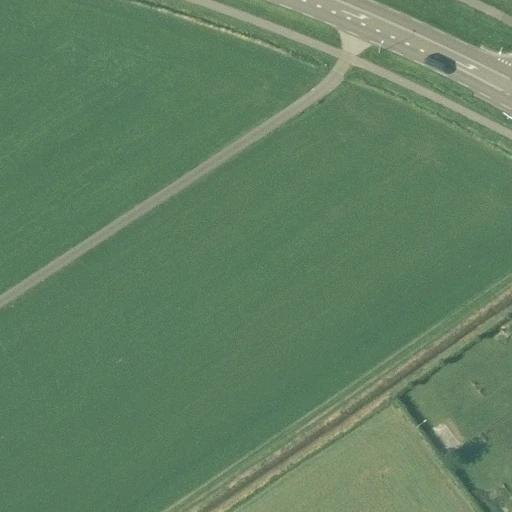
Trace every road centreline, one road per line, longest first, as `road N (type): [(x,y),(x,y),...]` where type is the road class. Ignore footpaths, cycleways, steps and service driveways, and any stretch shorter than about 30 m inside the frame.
road 1 (primary): [(280,0),(511,104)]
road 2 (primary): [(511,72),(349,0)]
